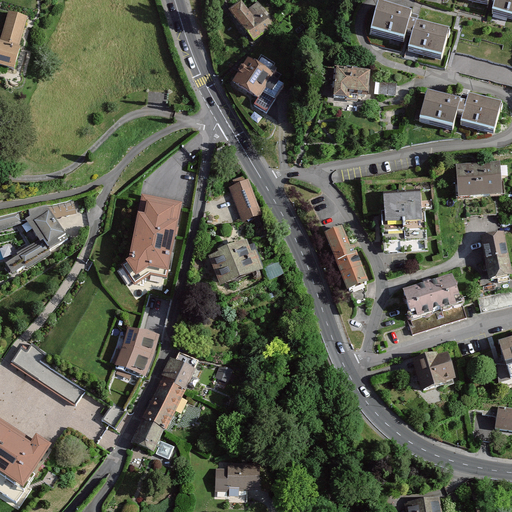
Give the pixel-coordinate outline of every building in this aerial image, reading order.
[(511,0),(465,0),(488,6),(489,0),(496,0),(498,0),(494,16),(511,20),(511,0)] [(411,16),(380,8),(373,36),(403,44),(405,37),(413,39),(409,54),(441,62),(448,34),(409,24),(411,16)] [(241,11),(232,18),(254,47),(273,32),(257,11),(247,19),(241,11)] [(26,21),(11,17),(4,44),(0,42),(0,71),(16,76),(20,57),(17,56),(26,21)] [(279,89),(249,70),(235,94),(259,108),(267,95),(273,99),(279,89)] [(370,83),(338,81),(337,108),(348,109),(348,103),(369,103),(370,83)] [(468,110),(430,99),(422,126),(453,135),(457,120),(465,123),(463,130),(494,139),(502,111),(470,102),(468,110)] [(500,170),(460,173),(462,206),(502,203),(500,170)] [(248,181),(229,188),(242,223),(261,216),(248,181)] [(183,204),(142,196),(129,261),(121,266),(134,287),(151,277),(168,280),(183,204)] [(54,221),(78,214),(74,201),(50,207),(54,221)] [(421,205),(386,207),(387,233),(422,231),(421,205)] [(0,233),(24,228),(21,215),(0,220),(0,233)] [(71,245),(51,217),(30,232),(40,247),(7,270),(16,283),(71,245)] [(350,254),(341,231),(326,237),(350,292),(368,284),(354,252),(350,254)] [(502,242),(484,246),(490,273),(508,269),(502,242)] [(2,249),(3,257),(11,256),(10,248),(2,249)] [(249,254),(213,268),(223,296),(263,281),(256,263),(252,264),(249,254)] [(197,260),(195,268),(204,270),(206,262),(197,260)] [(264,268),(270,282),(284,276),(278,262),(264,268)] [(452,283),(406,298),(414,324),(460,309),(452,283)] [(480,309),(511,308),(511,296),(480,297),(480,309)] [(160,337),(128,329),(123,346),(115,368),(145,380),(155,357),(160,337)] [(511,338),(506,341),(510,354),(503,356),(507,373),(511,372),(511,338)] [(27,352),(22,348),(11,364),(76,407),(87,391),(41,361),(46,353),(32,344),(27,352)] [(446,363),(416,372),(425,399),(454,390),(446,363)] [(219,367),(216,378),(230,383),(233,372),(219,367)] [(173,368),(163,391),(183,399),(193,377),(173,368)] [(163,391),(149,421),(169,430),(183,399),(163,391)] [(0,411),(0,474),(24,490),(52,446),(36,437),(31,445),(0,425),(0,412),(1,412),(0,411)] [(511,413),(501,411),(496,435),(511,437),(511,413)] [(169,430),(149,421),(136,452),(155,460),(169,430)] [(230,476),(218,475),(218,496),(258,497),(259,470),(230,469),(230,476)] [(470,482),(475,501),(486,498),(482,479),(470,482)]
